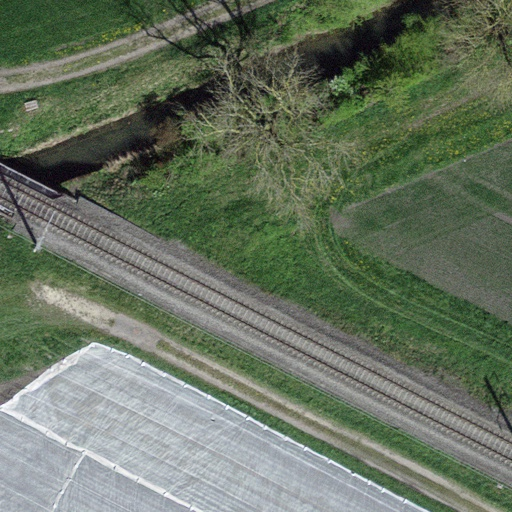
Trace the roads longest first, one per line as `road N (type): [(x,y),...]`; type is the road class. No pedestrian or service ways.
road 1 (track): [(0,280),(20,275),(500,511)]
road 2 (track): [(511,351),(381,280),(321,216),(337,151),(511,66)]
road 3 (track): [(0,78),(53,82),(232,0)]
